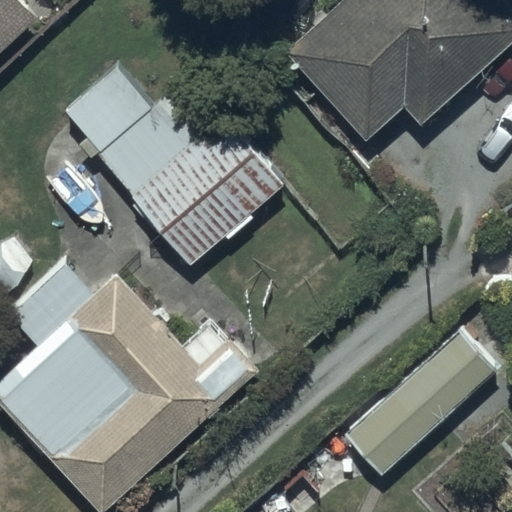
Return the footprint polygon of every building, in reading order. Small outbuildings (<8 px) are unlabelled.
[(0,0),(0,53),(39,17),(23,0),(0,0)] [(406,105),(423,124),(511,42),(511,6),(506,0),(341,0),(286,51),(368,141),(406,105)] [(99,152),(192,264),(224,237),(226,239),(256,215),(253,212),(287,184),(194,71),(153,105),(119,65),(67,108),(90,135),(81,143),(93,157),(99,152)] [(40,344),(0,380),(0,400),(102,511),(104,511),(260,369),(211,316),(182,343),(118,273),(94,294),(64,261),(10,310),(40,344)] [(460,329),(345,432),(381,473),(497,370),(460,329)]
